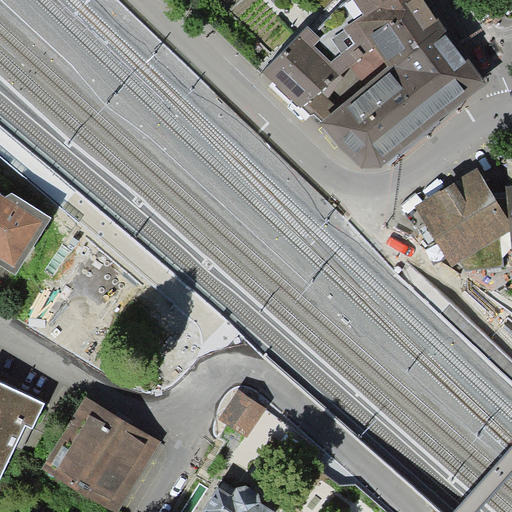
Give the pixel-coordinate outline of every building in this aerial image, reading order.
[(364,15),(353,0),(348,0),(340,6),(315,32),(308,26),(263,72),(310,115),(314,115),(322,122),(337,107),(321,91),(351,66),(364,54),(343,28),(364,15)] [(331,0),(314,0),(323,9),(331,0)] [(364,54),(351,66),(366,86),(388,67),(443,26),(426,0),(353,0),(364,15),(343,28),(364,54)] [(487,83),(443,26),(388,67),(366,86),(337,107),(322,122),(320,124),(339,148),(362,169),(381,167),(487,83)] [(477,168),(415,206),(452,267),(510,231),(509,219),(477,168)] [(0,265),(14,274),(51,217),(9,191),(6,197),(0,193),(0,265)] [(45,403),(0,381),(0,481),(27,426),(33,429),(45,403)] [(267,408),(239,389),(218,421),(246,439),(267,408)] [(85,396),(42,467),(115,511),(118,511),(161,442),(85,396)] [(218,487),(202,511),(274,511),(275,511),(261,503),(260,494),(245,485),(237,487),(231,496),(218,487)]
